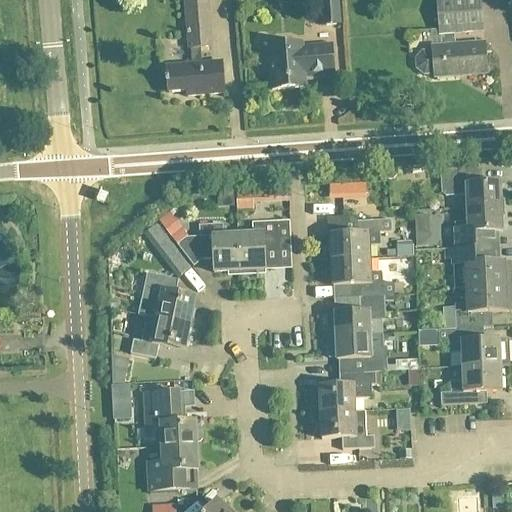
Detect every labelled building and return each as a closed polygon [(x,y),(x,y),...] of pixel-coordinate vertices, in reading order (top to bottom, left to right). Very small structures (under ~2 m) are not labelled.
[(186,97),(224,94),(221,62),(201,64),(200,48),(212,47),(208,0),(184,0),(188,49),(190,49),(192,65),(166,67),(168,93),(186,92),(186,97)] [(339,0),(319,0),(322,27),(341,26),(339,0)] [(435,0),(437,15),(439,35),(440,35),(441,47),(432,48),(432,51),(422,52),(416,60),(416,69),(424,76),(434,75),(434,78),(486,74),(484,44),(454,46),(453,34),(483,32),(481,12),(480,0),(435,0)] [(268,47),(271,90),(305,88),(304,78),(334,75),(331,45),(302,47),(302,44),(294,44),(291,42),(287,41),(280,41),(276,43),(274,46),(268,47)] [(451,170),(451,171),(440,171),(441,194),(445,197),(452,197),(465,197),(466,210),(500,208),(499,183),(481,184),(480,169),(451,170)] [(253,190),(235,191),(236,204),(253,204),(269,203),(269,189),(253,190)] [(330,213),(329,204),(313,205),(314,215),(330,213)] [(500,208),(466,210),(466,224),(453,224),(454,251),(497,249),(496,233),(501,232),(500,208)] [(158,221),(171,238),(182,229),(169,212),(158,221)] [(288,222),(276,223),(251,224),(252,237),(237,237),(239,273),(239,277),(257,276),(257,272),(264,271),(263,254),(277,253),(290,252),(288,222)] [(381,247),(380,234),(390,233),(390,222),(356,223),(357,235),(329,236),(330,262),(369,261),(368,248),(381,247)] [(239,273),(237,237),(222,238),(222,226),(198,227),(200,256),(212,256),(213,274),(239,273)] [(172,245),(162,253),(175,270),(186,262),(172,245)] [(511,262),(497,263),(497,249),(454,251),(451,251),(452,275),(465,274),(465,290),(510,288),(511,287),(511,262)] [(369,261),(330,262),(331,288),(358,286),(359,299),(393,297),(392,285),(383,285),(382,273),(369,273),(369,261)] [(138,317),(146,319),(157,321),(190,327),(195,299),(175,295),(178,282),(147,275),(141,303),(138,317)] [(511,287),(510,288),(465,290),(466,306),(453,306),(454,330),(470,330),(493,329),(493,314),(511,312),(511,287)] [(359,313),(333,314),(333,317),(326,317),(327,338),(383,336),(382,321),(383,320),(383,303),(393,303),(393,297),(359,299),(359,313)] [(157,321),(146,319),(141,344),(133,342),(130,356),(156,362),(159,348),(184,353),(190,327),(157,321)] [(454,330),(436,331),(437,344),(449,343),(449,355),(461,354),(461,369),(498,367),(509,366),(507,341),(470,343),(470,330),(454,330)] [(374,373),(386,373),(385,349),(370,349),(369,337),(383,336),(327,338),(328,359),(335,359),(335,361),(361,359),(362,374),(374,373)] [(461,369),(462,382),(462,383),(450,383),(450,394),(440,395),(441,407),(473,405),(473,394),(500,393),(498,367),(461,369)] [(113,385),(124,385),(127,371),(112,368),(113,385)] [(374,373),(362,374),(338,375),(338,388),(318,389),(319,414),(364,412),(353,413),(352,400),(372,399),(371,386),(375,386),(374,373)] [(113,388),(114,400),(129,399),(129,387),(113,388)] [(196,447),(195,442),(198,442),(201,439),(201,429),(198,426),(195,427),(195,422),(180,423),(179,394),(148,395),(149,409),(145,409),(145,426),(160,425),(161,449),(196,447)] [(364,412),(319,414),(320,441),(340,440),(341,452),(374,450),(373,437),(365,438),(365,424),(364,412)] [(196,447),(161,449),(162,465),(148,466),(150,493),(176,491),(175,473),(197,472),(196,447)] [(226,511),(214,501),(204,511),(226,511)]
